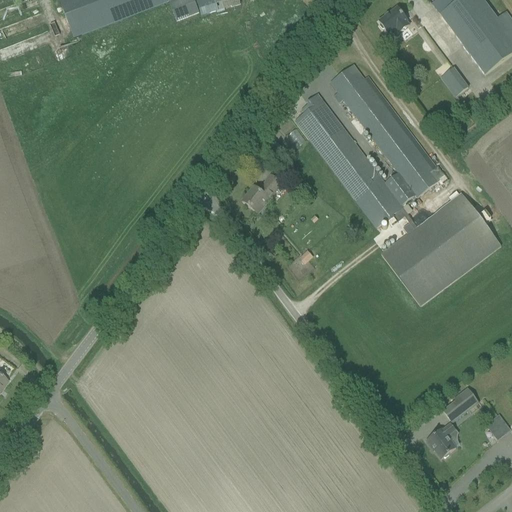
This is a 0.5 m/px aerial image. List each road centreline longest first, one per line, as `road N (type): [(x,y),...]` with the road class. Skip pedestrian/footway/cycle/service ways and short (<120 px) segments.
road 1 (unclassified): [(436,511),(199,201)]
road 2 (unclassified): [(0,462),(199,201)]
road 3 (unclassified): [(199,201),(345,9)]
